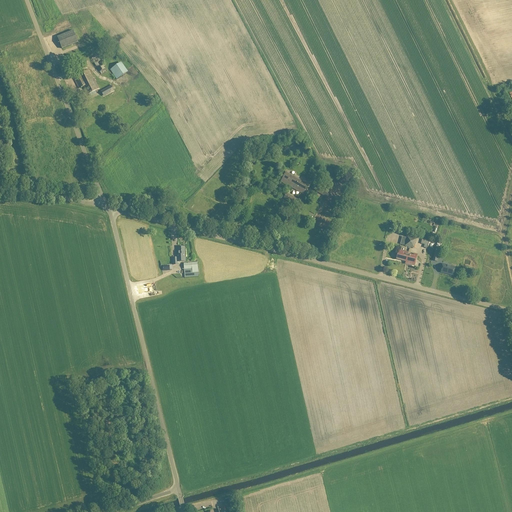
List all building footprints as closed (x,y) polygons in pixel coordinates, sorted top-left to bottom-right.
[(62,49),(78,43),(73,31),(57,37),(62,49)] [(100,72),(103,70),(98,62),(101,60),(99,58),(94,61),(100,72)] [(111,71),(118,81),(129,73),(122,63),(111,71)] [(86,96),(98,90),(93,79),(92,80),(88,70),(73,78),(78,89),(82,87),(86,96)] [(108,95),(114,92),(111,86),(105,89),(108,95)] [(302,194),(308,185),(286,172),(281,182),(302,194)] [(329,192),(318,186),(315,192),(325,198),(329,192)] [(293,205),(296,199),(287,194),(284,199),(293,205)] [(407,238),(405,246),(413,248),(416,240),(407,238)] [(177,248),(178,256),(176,256),(177,258),(173,258),(173,265),(178,265),(177,262),(185,262),(184,248),(177,248)] [(398,251),(396,259),(406,262),(408,255),(408,253),(398,251)] [(499,263),(501,257),(475,251),(474,256),(475,257),(476,254),(482,255),(481,259),(499,263)] [(406,262),(405,264),(414,266),(417,255),(413,255),(413,257),(408,255),(406,262)] [(443,265),(441,273),(452,276),(454,268),(443,265)] [(225,500),(227,510),(234,508),(232,498),(225,500)]
